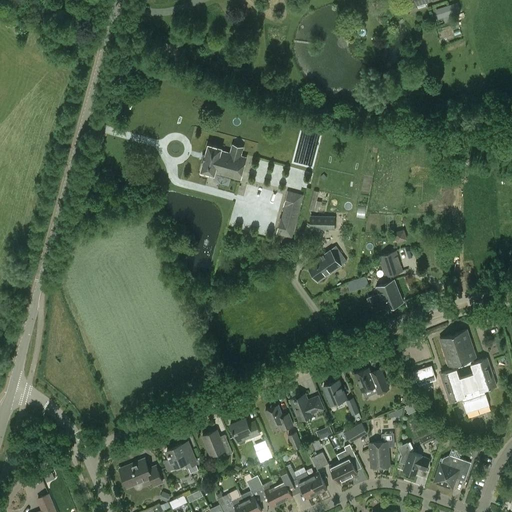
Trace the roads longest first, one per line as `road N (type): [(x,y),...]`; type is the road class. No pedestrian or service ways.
road 1 (unclassified): [(86,450),(426,310),(511,287)]
road 2 (tertiary): [(42,288),(120,0)]
road 3 (residential): [(317,511),(372,485),(401,486),(474,511)]
